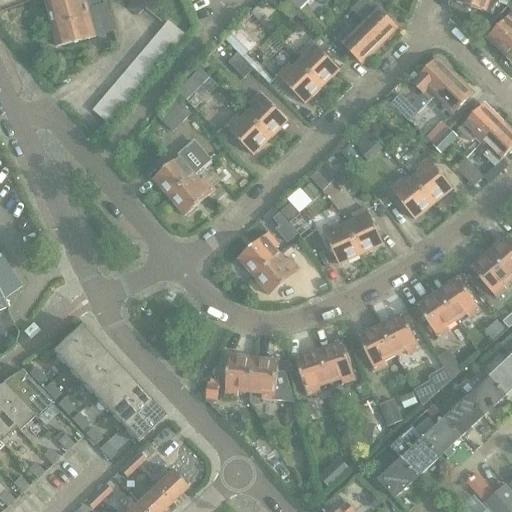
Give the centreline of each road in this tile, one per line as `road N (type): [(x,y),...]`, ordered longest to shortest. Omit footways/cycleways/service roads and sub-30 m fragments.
road 1 (residential): [(177,260),(258,324),(295,323),(422,260),(511,178)]
road 2 (residential): [(177,260),(217,235),(431,32)]
road 3 (residential): [(19,117),(36,110),(56,117),(177,260)]
road 4 (residential): [(243,468),(98,300)]
road 5 (residential): [(98,300),(19,117)]
